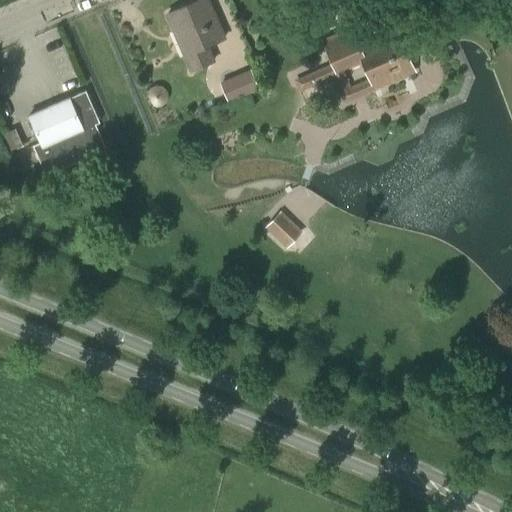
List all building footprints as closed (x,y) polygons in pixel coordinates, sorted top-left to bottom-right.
[(207,0),(200,0),(168,14),(192,71),(214,61),(207,46),(224,39),(207,0)] [(149,28),(129,36),(152,91),(171,84),(149,28)] [(336,70),(363,58),(376,88),(414,72),(396,30),(359,46),(352,29),(324,41),(336,70)] [(229,78),(220,82),(229,104),(238,100),(229,78)] [(89,90),(70,98),(30,116),(41,142),(33,146),(46,176),(107,150),(96,125),(103,122),(89,90)] [(281,210),(265,227),(287,249),(303,233),(281,210)]
